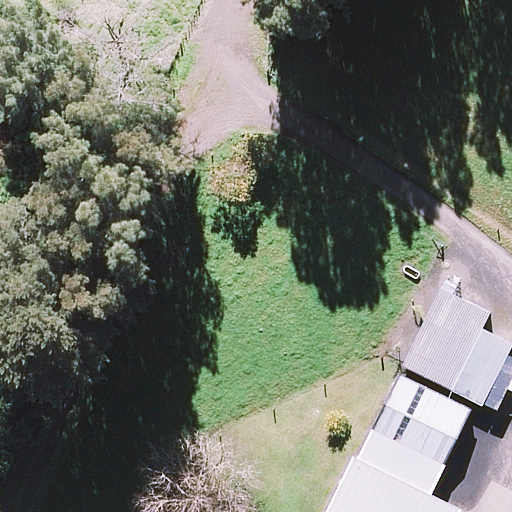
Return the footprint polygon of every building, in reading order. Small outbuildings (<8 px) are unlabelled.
[(409,366),(459,391),(488,329),(496,313),(446,289),(409,366)] [(511,340),(488,329),(459,391),(489,406),(511,359),(511,340)] [(511,359),(489,406),(503,412),(511,393),(511,359)] [(407,373),(364,459),(438,495),(480,409),(407,373)] [(360,457),(332,511),(467,511),(469,510),(438,495),(364,459),(360,457)]
